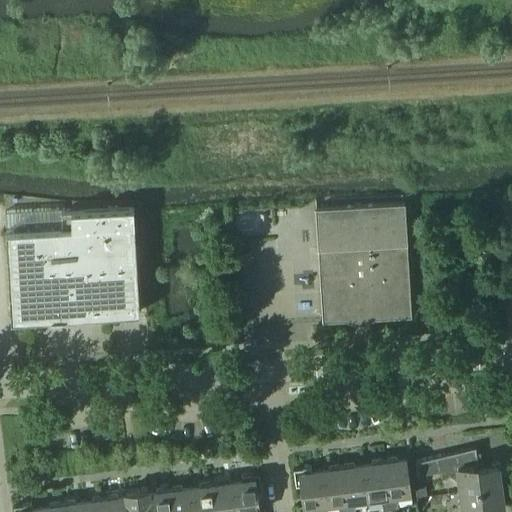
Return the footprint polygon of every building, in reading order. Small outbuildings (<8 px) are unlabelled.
[(407,243),(405,202),(315,207),(317,248),(318,248),(322,321),(411,315),(407,243)] [(61,207),(5,210),(7,231),(6,231),(11,320),(61,317),(81,316),(112,314),(112,313),(139,312),(137,285),(138,285),(134,223),(133,207),(61,211),(61,207)] [(247,241),(231,242),(231,251),(247,250),(247,241)] [(475,446),(415,460),(417,474),(444,470),(459,481),(460,490),(500,485),(499,480),(501,479),(499,462),(491,463),(492,465),(491,465),(478,467),(475,446)] [(384,459),(391,508),(398,507),(397,494),(411,492),(406,457),(403,457),(404,460),(397,461),(397,457),(386,459),(386,458),(384,459)] [(365,463),(363,463),(367,498),(381,496),(383,509),(391,508),(384,459),(382,459),(371,461),(372,464),(365,465),(365,463)] [(355,511),(354,499),(367,498),(363,463),(360,463),(361,465),(355,466),(354,463),(344,464),(341,464),(347,511),(355,511)] [(339,511),(347,511),(341,464),(339,465),(328,466),(329,470),(323,470),(322,468),(320,468),(325,503),(338,501),(339,511)] [(303,506),(325,503),(320,468),(318,469),(318,471),(312,472),(311,466),(293,468),(295,481),(295,484),(300,484),(303,506)] [(236,480),(233,480),(237,511),(258,511),(260,511),(257,489),(261,489),(261,485),(259,472),(241,475),(242,481),(236,482),(236,480)] [(214,481),(212,482),(215,511),(237,511),(233,480),(231,480),(231,482),(225,483),(225,480),(214,481)] [(193,485),(190,486),(193,511),(215,511),(212,482),(209,482),(199,484),(199,487),(193,488),(193,485)] [(425,484),(417,486),(418,496),(426,495),(425,484)] [(461,500),(451,511),(484,511),(484,508),(496,507),(496,506),(497,506),(497,508),(505,508),(503,490),(501,491),(500,490),(501,490),(500,485),(460,490),(461,500)] [(171,487),(169,487),(172,511),(193,511),(190,486),(188,486),(188,488),(182,489),(182,486),(171,487)] [(148,487),(125,490),(126,494),(128,511),(150,511),(148,491),(148,487)] [(148,491),(150,511),(172,511),(169,487),(167,488),(156,489),(157,492),(150,493),(150,491),(148,491)] [(107,495),(105,496),(106,511),(128,511),(126,494),(124,495),(124,497),(118,498),(118,494),(107,496),(107,495)] [(86,499),(83,500),(85,511),(106,511),(105,496),(102,496),(92,498),(92,501),(86,502),(86,499)] [(64,501),(62,501),(63,511),(85,511),(83,500),(81,500),(81,502),(75,503),(75,500),(64,501)] [(43,505),(41,506),(41,511),(63,511),(62,501),(59,502),(60,502),(49,503),(50,507),(43,507),(43,505)] [(22,503),(14,505),(14,511),(41,511),(41,506),(38,506),(39,508),(32,509),(32,503),(22,504),(22,503)]
